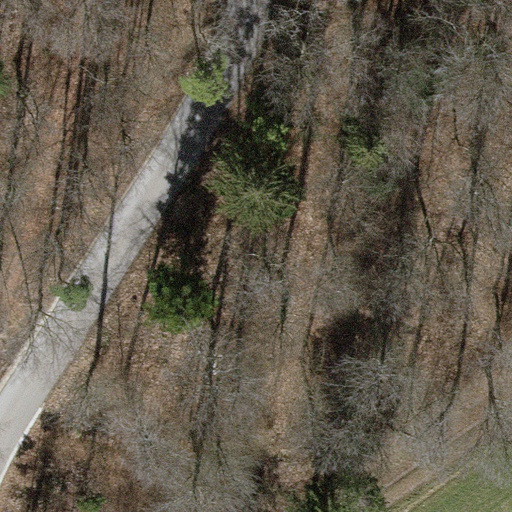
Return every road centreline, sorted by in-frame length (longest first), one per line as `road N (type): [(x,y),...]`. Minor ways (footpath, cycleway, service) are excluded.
road 1 (tertiary): [(0,443),(199,130),(256,0)]
road 2 (track): [(76,0),(81,57),(51,190),(7,312),(13,413)]
road 3 (track): [(365,511),(511,410)]
